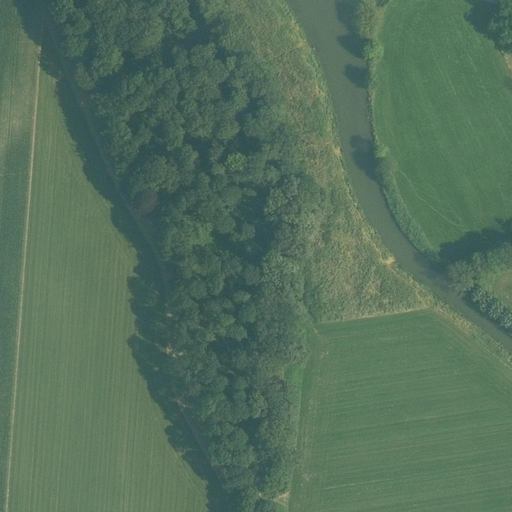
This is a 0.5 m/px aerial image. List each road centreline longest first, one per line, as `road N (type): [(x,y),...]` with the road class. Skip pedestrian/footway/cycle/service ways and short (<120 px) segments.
road 1 (track): [(257,481),(228,480),(184,389),(176,268),(91,99),(222,27)]
road 2 (unclassified): [(255,511),(285,167),(275,116),(204,0)]
